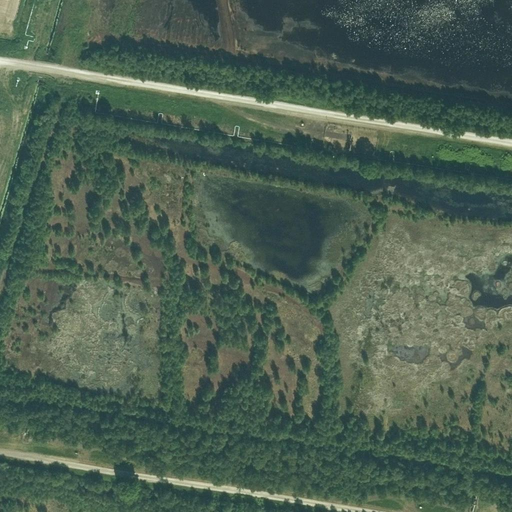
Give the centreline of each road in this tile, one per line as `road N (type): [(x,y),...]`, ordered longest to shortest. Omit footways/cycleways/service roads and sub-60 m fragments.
road 1 (track): [(511,140),(0,57)]
road 2 (track): [(0,446),(402,511)]
